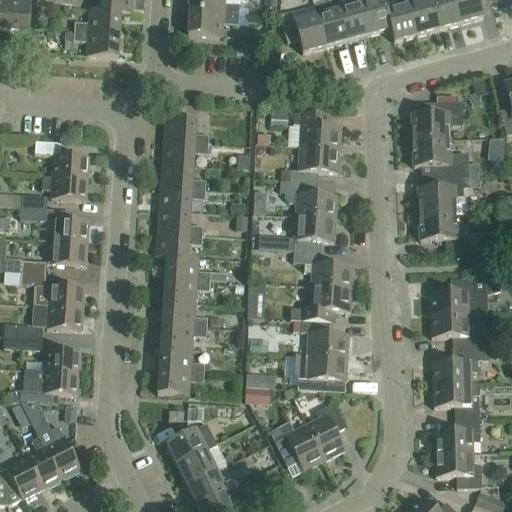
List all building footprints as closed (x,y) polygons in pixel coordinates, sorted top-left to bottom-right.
[(16,0),(6,0),(4,34),(28,36),(30,5),(16,4),(16,0)] [(131,0),(86,0),(87,1),(101,1),(100,9),(100,13),(100,14),(100,15),(117,16),(120,16),(120,17),(131,18),(131,0)] [(189,0),(189,15),(238,18),(239,8),(224,7),(224,0),(189,0)] [(408,0),(405,1),(407,8),(416,40),(438,34),(429,2),(428,0),(408,0)] [(428,0),(429,2),(438,34),(460,28),(452,0),(428,0)] [(452,0),(460,28),(482,21),(476,0),(452,0)] [(382,1),(360,7),(368,39),(390,33),(385,14),(386,14),(382,1)] [(314,12),(324,51),(346,45),(338,13),(336,6),(327,8),(316,11),(314,12)] [(360,7),(338,13),(346,45),(368,39),(360,7)] [(407,8),(386,14),(385,14),(390,33),(393,46),(416,40),(407,8)] [(324,51),(314,12),(313,9),(279,18),(286,47),(298,44),(302,57),(324,51)] [(74,26),(73,36),(118,39),(120,17),(120,16),(117,16),(100,15),(100,14),(100,13),(89,13),(88,27),(74,26)] [(238,18),(189,15),(187,39),(222,41),(222,28),(238,29),(238,18)] [(73,36),(73,45),(87,46),(86,60),(117,62),(118,39),(73,36)] [(511,85),(503,88),(510,112),(499,115),(506,139),(511,137),(511,85)] [(411,119),(412,145),(448,144),(447,130),(462,129),(461,106),(436,107),(436,118),(411,119)] [(300,129),(299,152),(339,154),(340,131),(320,129),(321,118),(293,117),(293,128),(300,129)] [(164,122),(163,146),(208,149),(208,139),(194,138),(195,124),(164,122)] [(442,170),(442,181),(467,180),(466,158),(448,159),(448,144),(412,145),(413,171),(442,170)] [(53,159),(52,181),(87,183),(88,161),(59,159),(60,147),(35,145),(34,158),(53,159)] [(163,146),(161,169),(192,171),(193,158),(207,159),(208,149),(163,146)] [(290,174),(289,186),(317,187),(317,176),(337,177),(339,154),(299,152),(298,175),(290,174)] [(161,169),(160,192),(205,195),(205,185),(191,184),(192,171),(161,169)] [(418,193),(418,219),(454,218),(464,217),(467,213),(466,205),(463,201),(454,201),(453,192),(468,192),(467,180),(442,181),(443,192),(418,193)] [(87,183),(52,181),(42,181),(41,195),(51,195),(50,203),(85,206),(87,183)] [(296,207),(295,221),(335,223),(336,199),(316,198),(317,187),(289,186),(281,186),(280,197),(285,197),(284,203),(288,207),(296,207)] [(160,192),(158,214),(189,216),(190,203),(204,204),(205,195),(160,192)] [(21,199),(20,211),(46,213),(46,201),(21,199)] [(46,213),(20,211),(19,224),(45,225),(46,213)] [(158,214),(157,237),(202,240),(202,230),(188,229),(189,216),(158,214)] [(454,218),(418,219),(419,245),(445,244),(445,255),(470,254),(470,243),(455,243),(454,218)] [(295,221),(293,255),(320,257),(321,246),(333,246),(335,223),(295,221)] [(53,224),(52,246),(86,248),(88,226),(53,224)] [(155,261),(166,262),(166,261),(186,263),(186,261),(187,249),(201,250),(202,240),(157,237),(155,261)] [(86,248),(52,246),(50,269),(85,271),(86,248)] [(311,276),(310,291),(350,293),(352,270),(320,268),(320,257),(293,255),(292,266),(304,267),(303,276),(311,276)] [(166,262),(164,285),(209,288),(210,277),(196,276),(197,261),(186,261),(186,263),(166,261),(166,262)] [(46,266),(21,265),(20,277),(46,278),(46,266)] [(35,290),(33,310),(82,313),(84,291),(45,288),(46,278),(20,277),(19,289),(35,290)] [(450,296),(429,296),(430,319),(487,318),(487,299),(500,295),(500,282),(474,283),(450,284),(450,296)] [(164,285),(163,308),(194,310),(195,295),(209,296),(209,288),(164,285)] [(290,324),(300,325),(328,326),(329,315),(349,316),(350,293),(310,291),(309,314),(301,313),(291,313),(290,324)] [(163,308),(161,330),(206,333),(207,323),(193,322),(194,310),(163,308)] [(5,329),(4,341),(41,343),(42,333),(81,336),(82,313),(33,310),(32,330),(5,329)] [(487,318),(430,319),(431,342),(451,342),(452,353),(476,353),(488,352),(487,318)] [(308,337),(306,360),(346,362),(348,339),(328,337),(328,326),(300,325),(300,336),(308,337)] [(161,330),(160,352),(191,354),(192,341),(206,342),(206,333),(161,330)] [(41,343),(4,341),(3,353),(41,355),(41,343)] [(160,352),(158,375),(203,378),(204,368),(190,367),(191,354),(160,352)] [(431,366),(432,389),(470,388),(470,376),(477,376),(477,364),(489,364),(488,352),(476,353),(452,353),(452,365),(431,366)] [(45,354),(43,376),(78,378),(79,356),(45,354)] [(306,360),(294,359),(293,378),(297,382),(297,394),(324,396),(325,384),(345,385),(346,362),(306,360)] [(43,376),(22,375),(21,395),(38,396),(38,398),(76,401),(78,378),(43,376)] [(203,378),(158,375),(157,398),(188,400),(189,386),(203,387),(203,378)] [(454,411),(454,423),(478,422),(478,399),(470,399),(470,388),(432,389),(433,412),(454,411)] [(13,394),(12,407),(20,407),(36,408),(37,408),(38,398),(38,396),(21,395),(13,394)] [(44,452),(60,483),(80,473),(58,430),(50,435),(36,408),(20,407),(38,441),(44,452)] [(326,419),(305,429),(323,465),(344,454),(335,436),(345,431),(333,407),(322,412),(326,419)] [(168,425),(182,426),(183,416),(169,415),(168,425)] [(433,435),(434,459),(472,458),(472,446),(479,446),(478,422),(454,423),(454,435),(433,435)] [(323,465),(305,429),(294,435),(289,425),(269,435),(287,471),(298,466),(302,475),(323,465)] [(195,433),(165,448),(176,469),(205,454),(217,449),(215,445),(207,430),(206,428),(195,433)] [(36,456),(25,462),(41,493),(60,483),(44,452),(38,441),(30,445),(36,456)] [(176,469),(186,490),(216,475),(205,454),(176,469)] [(472,458),(434,459),(435,482),(456,481),(456,493),(481,492),(480,469),(473,469),(472,458)] [(219,464),(222,471),(232,466),(229,460),(219,464)] [(0,475),(8,510),(41,493),(25,462),(0,475)] [(232,466),(222,471),(227,480),(236,475),(232,466)] [(0,509),(8,510),(0,475),(0,509)] [(186,490),(196,510),(226,495),(216,475),(186,490)] [(285,488),(269,496),(275,507),(291,499),(285,488)] [(239,489),(226,496),(226,495),(196,510),(197,511),(234,511),(231,505),(244,498),(239,489)] [(433,511),(422,501),(410,511),(450,511),(445,506),(439,511),(433,511)]
